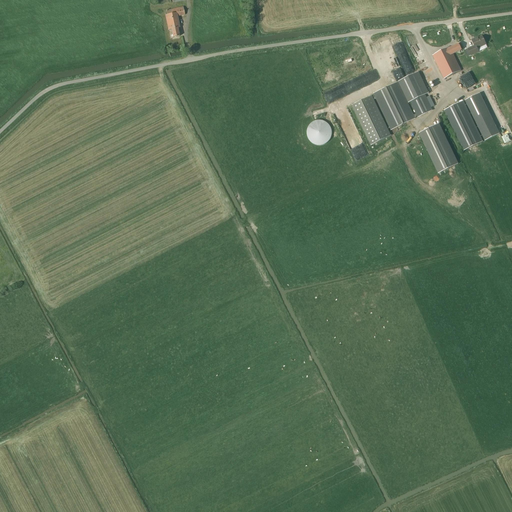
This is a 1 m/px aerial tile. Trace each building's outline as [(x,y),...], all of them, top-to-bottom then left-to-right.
[(185,15),(183,7),(166,10),(167,15),(165,15),(168,30),(172,30),(173,38),(180,36),(178,28),(180,28),(178,17),(185,15)] [(486,44),(482,36),(478,38),(478,37),(472,40),(475,46),(468,49),(471,56),(479,52),(477,48),(486,44)] [(403,43),(397,45),(404,63),(410,60),(403,43)] [(462,50),(459,44),(450,48),(449,47),(433,55),(444,79),(461,71),(455,59),(456,59),(455,56),(454,56),(453,54),(462,50)] [(384,69),(391,82),(399,78),(392,65),(384,69)] [(403,72),(406,78),(416,73),(414,67),(403,72)] [(398,82),(373,94),(391,130),(433,111),(425,95),(428,93),(418,72),(399,82),(409,102),(411,101),(417,114),(414,115),(398,82)] [(480,93),(465,100),(485,141),(499,134),(480,93)] [(390,136),(371,96),(352,105),(371,145),(390,136)] [(483,141),(463,101),(444,110),(464,151),(483,141)] [(355,127),(348,108),(343,110),(342,107),(335,110),(337,113),(335,114),(338,122),(341,121),(343,128),(349,126),(350,129),(355,127)] [(321,121),(319,120),(318,121),(317,121),(315,121),(314,122),(313,122),(312,123),(311,124),(310,125),(309,126),(308,127),(308,128),(307,130),(307,131),(307,132),(307,134),(307,135),(307,136),(308,138),(308,139),(309,140),(310,141),(311,142),(312,143),(313,144),(314,144),(315,145),(317,145),(318,145),(319,145),(321,145),(322,145),(323,145),(325,144),(326,144),(327,143),(328,142),(329,141),(330,140),(330,139),(331,138),(331,136),(332,135),(332,134),(332,132),(332,131),(331,130),(331,128),(330,127),(330,126),(329,125),(328,124),(327,123),(326,122),(325,122),(323,121),(322,121),(321,121)] [(421,134),(440,172),(458,163),(439,125),(421,134)]
